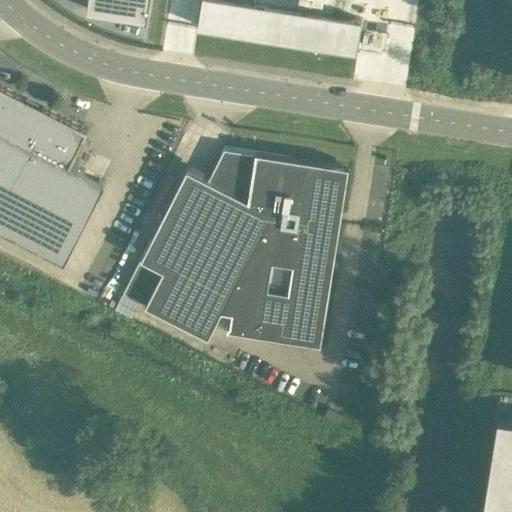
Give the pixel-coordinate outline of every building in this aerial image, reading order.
[(149,0),(87,0),(87,8),(146,17),(149,0)] [(363,17),(254,0),(201,0),(198,26),(357,50),(363,17)] [(0,83),(0,226),(64,259),(105,180),(69,162),(87,128),(42,105),(41,108),(20,97),(21,94),(0,83)] [(187,165),(123,290),(209,333),(216,321),(227,323),(226,326),(322,341),(351,162),(256,147),(256,150),(224,145),(209,176),(187,165)] [(511,511),(511,413),(499,411),(483,507),(483,511),(511,511)]
